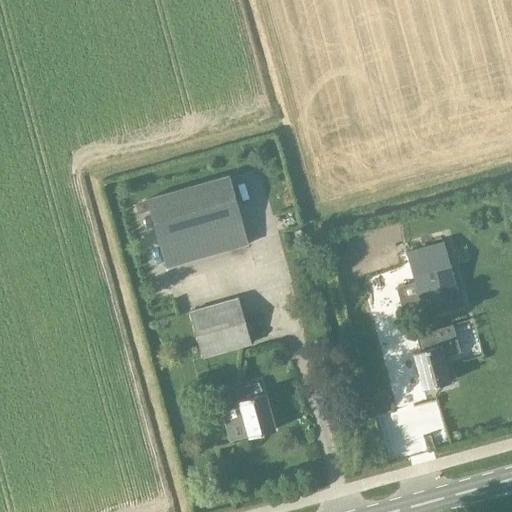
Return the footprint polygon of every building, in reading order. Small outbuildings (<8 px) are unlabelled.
[(164,268),(247,245),(228,175),(145,199),(164,268)] [(299,230),(293,231),(295,241),(302,239),(299,230)] [(417,298),(429,295),(454,288),(442,243),(405,253),(417,298)] [(454,288),(429,295),(433,308),(458,302),(454,288)] [(236,297),(188,311),(201,357),(250,343),(236,297)] [(419,351),(412,352),(422,389),(449,382),(442,357),(459,352),(452,324),(414,334),(419,351)] [(247,437),(273,430),(263,393),(257,382),(240,387),(243,398),(237,400),(247,437)]
